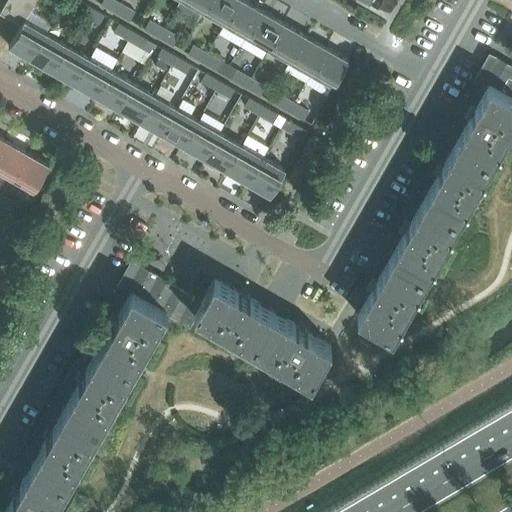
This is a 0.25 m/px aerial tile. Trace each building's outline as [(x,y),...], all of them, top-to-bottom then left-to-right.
[(34,3),(28,0),(7,0),(6,2),(28,14),(34,3)] [(74,0),(70,8),(84,16),(89,7),(77,0),(74,0)] [(103,0),(101,4),(115,12),(120,3),(113,0),(103,0)] [(186,0),(203,10),(208,0),(186,0)] [(208,0),(203,10),(225,22),(237,0),(208,0)] [(237,0),(225,22),(247,35),(261,9),(244,0),(237,0)] [(28,14),(6,2),(0,12),(0,13),(20,25),(23,20),(24,20),(28,14)] [(115,12),(129,20),(135,12),(120,3),(115,12)] [(89,7),(84,16),(99,24),(104,15),(89,7)] [(247,35),(268,47),(283,22),(261,9),(247,35)] [(10,45),(31,58),(46,32),(24,20),(23,20),(20,25),(9,46),(10,45)] [(144,29),(159,37),(164,28),(149,20),(144,29)] [(304,34),(283,22),(268,47),(290,59),(304,34)] [(113,32),(128,41),(133,31),(118,23),(113,32)] [(159,37),(174,46),(179,36),(164,28),(159,37)] [(133,31),(128,41),(143,49),(148,40),(133,31)] [(53,70),(67,45),(46,32),(31,58),(53,70)] [(326,47),(304,34),(290,59),(312,72),(326,47)] [(53,70),(75,83),(89,57),(67,45),(53,70)] [(188,54),(202,62),(207,53),(193,45),(188,54)] [(348,59),(326,47),(312,72),(333,84),(348,59)] [(157,57),(171,65),(176,56),(162,48),(157,57)] [(202,62),(216,70),(222,61),(207,53),(202,62)] [(176,56),(171,65),(186,74),(191,65),(176,56)] [(75,83),(96,95),(111,70),(89,57),(75,83)] [(511,67),(502,62),(490,82),(511,94),(511,67)] [(96,95),(118,107),(133,82),(111,70),(96,95)] [(232,79),(246,87),(251,78),(237,70),(232,79)] [(201,82),(214,90),(220,81),(206,73),(201,82)] [(246,87),(260,95),(266,87),(264,86),(266,82),(257,77),(255,80),(251,78),(246,87)] [(220,81),(214,90),(229,98),(235,90),(220,81)] [(154,95),(133,82),(118,107),(140,120),(154,95)] [(491,160),(511,124),(511,94),(490,82),(489,82),(475,107),(472,105),(466,114),(470,116),(456,140),(491,160)] [(275,103),(289,111),(295,102),(280,94),(275,103)] [(176,107),(154,95),(140,120),(162,132),(176,107)] [(244,106),(258,115),(263,106),(249,98),(244,106)] [(289,111),(304,120),(309,111),(295,102),(289,111)] [(263,106),(258,115),(273,123),(278,114),(263,106)] [(162,132),(183,145),(198,119),(176,107),(162,132)] [(183,145),(205,157),(219,132),(198,119),(183,145)] [(288,131),(303,139),(307,131),(293,123),(288,131)] [(205,157),(227,170),(241,144),(219,132),(205,157)] [(0,147),(0,170),(12,177),(26,152),(5,139),(0,147)] [(491,160),(456,140),(442,164),(439,162),(434,172),(437,174),(423,198),(458,218),(491,160)] [(227,170),(248,182),(263,157),(241,144),(227,170)] [(26,152),(12,177),(33,189),(33,190),(34,190),(49,164),(48,163),(48,164),(26,152)] [(263,157),(248,182),(270,194),(269,195),(270,195),(286,169),(285,168),(284,169),(263,157)] [(0,197),(0,206),(11,213),(17,204),(1,195),(0,197)] [(390,255),(426,275),(458,218),(423,198),(409,221),(406,220),(401,229),(404,231),(390,255)] [(426,275),(390,255),(377,279),(373,277),(368,287),(371,288),(357,314),(392,334),(426,275)] [(194,312),(200,301),(144,269),(132,289),(167,309),(166,310),(189,324),(195,313),(194,312)] [(252,346),(273,311),(248,297),(250,294),(241,288),(239,292),(214,277),(200,301),(194,312),(195,313),(252,346)] [(133,368),(166,310),(167,309),(132,289),(131,289),(117,314),(114,312),(108,321),(112,323),(98,347),(133,368)] [(273,311),(252,346),(311,379),(331,344),(306,330),(308,326),(299,321),(297,324),(273,311)] [(65,405),(100,425),(133,368),(98,347),(84,371),(81,369),(75,379),(79,381),(65,405)] [(32,462),(68,483),(100,425),(65,405),(51,429),(48,427),(42,436),(46,438),(32,462)] [(50,511),(68,483),(32,462),(18,486),(15,484),(10,494),(13,496),(3,511),(50,511)]
